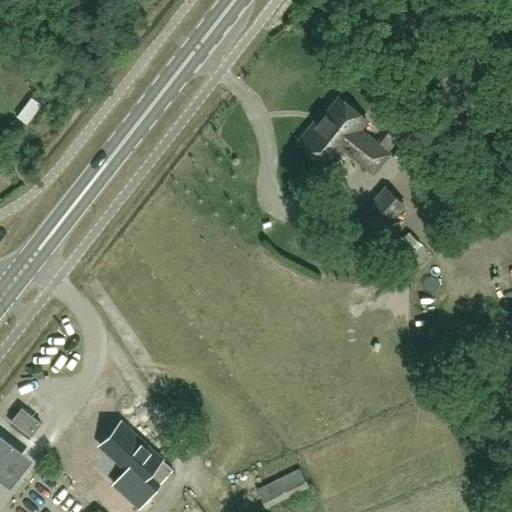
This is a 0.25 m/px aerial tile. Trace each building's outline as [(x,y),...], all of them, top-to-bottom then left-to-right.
[(339,98),(317,126),(344,148),(373,172),(388,153),(358,129),(366,120),(339,98)] [(344,148),(317,126),(314,124),(300,142),(314,153),(314,157),(321,163),(326,162),(330,166),(344,148)] [(386,188),(362,215),(380,231),(404,204),(386,188)] [(411,234),(388,259),(401,271),(424,247),(411,234)] [(30,437),(40,425),(20,409),(10,422),(30,437)] [(159,484),(171,470),(160,460),(133,436),(113,459),(139,482),(138,484),(150,495),(159,484)] [(31,463),(0,439),(0,484),(9,492),(31,463)] [(264,510),(308,489),(300,469),(255,491),(264,510)]
